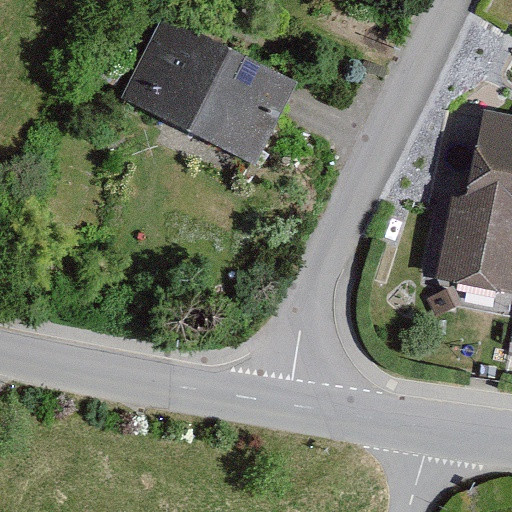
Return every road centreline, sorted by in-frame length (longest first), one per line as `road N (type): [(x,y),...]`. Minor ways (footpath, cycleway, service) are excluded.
road 1 (residential): [(288,404),(313,290),(449,0)]
road 2 (unclassified): [(288,404),(0,340)]
road 3 (unclassified): [(431,428),(288,404)]
